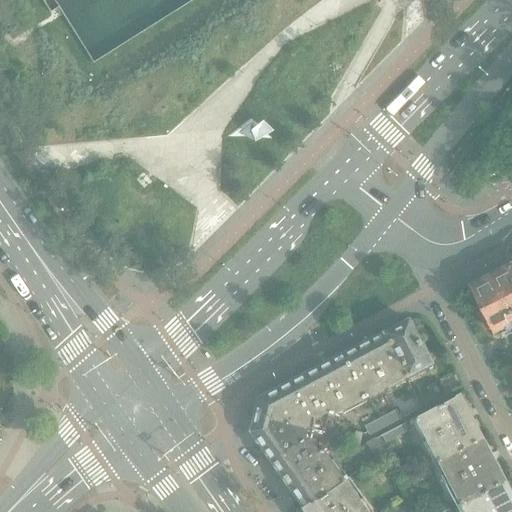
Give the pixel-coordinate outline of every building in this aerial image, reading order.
[(500,335),(511,328),(511,267),(511,265),(473,285),(500,335)] [(431,368),(418,344),(406,321),(393,328),(384,333),(407,377),(414,373),(415,377),(431,368)] [(407,377),(384,333),(341,355),(364,399),(407,377)] [(364,399),(341,355),(289,383),(302,407),(307,408),(314,404),(316,408),(323,405),(328,415),(333,416),(364,399)] [(307,408),(302,407),(289,383),(258,399),(254,416),(314,431),(323,433),(328,415),(323,405),(316,408),(314,404),(307,408)] [(479,438),(473,426),(457,396),(415,419),(437,461),(479,438)] [(401,420),(396,410),(391,412),(396,422),(401,420)] [(396,422),(391,412),(387,415),(392,424),(396,422)] [(392,424),(387,415),(380,418),(385,428),(392,424)] [(311,443),(314,431),(254,416),(250,431),(272,463),(293,448),(298,449),(303,456),(306,454),(310,460),(320,452),(317,452),(311,443)] [(385,428),(380,418),(373,422),(378,431),(385,428)] [(378,431),(373,422),(368,425),(373,434),(378,431)] [(373,434),(368,425),(363,427),(367,433),(368,436),(373,434)] [(403,425),(381,437),(385,443),(407,432),(403,426),(403,425)] [(355,432),(353,439),(360,441),(362,434),(355,432)] [(502,481),(495,468),(479,438),(437,461),(460,503),(502,481)] [(353,439),(352,447),(359,449),(360,441),(353,439)] [(384,453),(375,440),(374,439),(365,444),(376,459),(384,453)] [(291,490),(330,463),(324,453),(320,452),(310,460),(306,454),(303,456),(298,449),(293,448),(272,463),(291,490)] [(304,511),(345,483),(330,463),(291,490),(303,508),(302,509),(304,511)] [(415,482),(429,474),(426,467),(411,475),(415,482)] [(379,511),(355,477),(345,483),(304,511),(379,511)] [(511,511),(511,500),(502,481),(460,503),(464,511),(511,511)]
